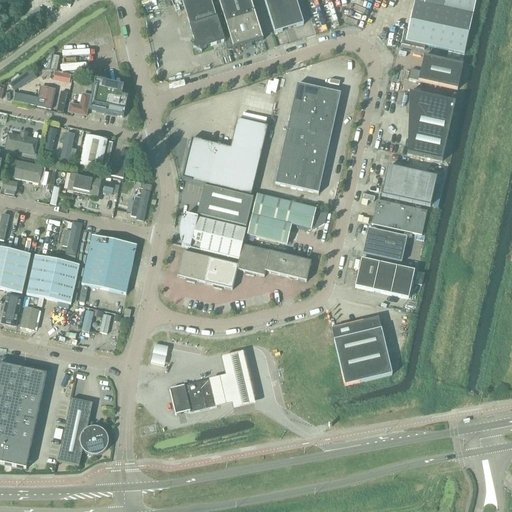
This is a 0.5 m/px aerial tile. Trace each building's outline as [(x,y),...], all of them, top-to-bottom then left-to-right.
[(181,0),(195,44),(193,49),(202,53),(204,49),(224,43),(210,0),(181,0)] [(233,49),(233,50),(263,40),(262,40),(250,0),(217,0),(233,49)] [(263,0),(275,34),(282,32),(282,31),(284,29),(293,26),(295,27),(296,28),(303,25),(295,0),(263,0)] [(445,0),(443,9),(414,3),(408,32),(404,32),(401,45),(424,50),(425,46),(464,55),(476,0),(445,0)] [(39,8),(26,18),(31,24),(44,15),(39,8)] [(110,37),(84,45),(87,54),(113,46),(110,37)] [(50,70),(56,71),(59,58),(53,56),(50,70)] [(408,80),(418,82),(457,91),(463,65),(424,57),(420,72),(410,70),(408,80)] [(16,92),(37,76),(31,68),(9,84),(16,92)] [(55,73),(53,80),(69,83),(71,76),(55,73)] [(94,81),(88,110),(123,118),(127,98),(121,97),(123,87),(94,81)] [(297,85),(293,103),(315,108),(319,90),(297,85)] [(56,91),(42,89),(38,109),(52,112),(56,91)] [(319,90),(315,108),(337,113),(340,95),(319,90)] [(407,151),(407,155),(442,162),(455,104),(409,94),(409,107),(417,108),(408,152),(407,151)] [(86,118),(90,98),(82,96),(80,106),(70,104),(68,115),(86,118)] [(293,103),(290,117),(312,122),(315,108),(293,103)] [(315,108),(312,122),(334,126),(337,113),(315,108)] [(290,117),(287,130),(309,135),(312,122),(290,117)] [(181,180),(251,197),(267,128),(237,120),(230,149),(191,140),(181,180)] [(312,122),(309,135),(330,140),(334,126),(312,122)] [(287,130),(284,144),(306,149),(309,135),(287,130)] [(19,137),(8,134),(5,151),(34,157),(38,141),(27,139),(28,134),(20,132),(19,137)] [(53,155),(60,156),(65,135),(58,133),(53,155)] [(66,134),(59,164),(68,166),(69,159),(71,151),(74,136),(66,134)] [(309,135),(306,149),(327,154),(330,140),(309,135)] [(47,136),(43,157),(49,159),(54,137),(47,136)] [(86,137),(79,167),(101,171),(107,142),(86,137)] [(284,144),(281,158),(303,162),(306,149),(284,144)] [(306,149),(303,162),(324,167),(327,154),(306,149)] [(129,152),(122,150),(117,171),(112,170),(111,177),(123,180),(124,173),(129,152)] [(281,158),(278,171),(300,176),(303,162),(281,158)] [(303,162),(300,176),(321,181),(324,167),(303,162)] [(46,172),(14,165),(11,180),(43,187),(46,172)] [(388,168),(381,197),(401,202),(407,172),(388,168)] [(275,185),(296,190),(300,176),(278,171),(275,185)] [(407,172),(401,202),(415,205),(422,176),(407,172)] [(103,182),(73,176),(69,194),(99,201),(103,182)] [(300,176),(296,190),(318,195),(321,181),(300,176)] [(422,176),(415,205),(430,208),(437,179),(422,176)] [(3,190),(15,192),(16,186),(4,183),(3,190)] [(104,192),(119,194),(120,185),(106,183),(104,192)] [(204,188),(197,216),(197,217),(246,228),(253,200),(204,188)] [(152,195),(144,193),(137,224),(146,226),(152,195)] [(316,212),(316,210),(257,196),(247,236),(287,246),(292,226),(305,229),(308,234),(324,225),(327,215),(316,212)] [(372,223),(371,226),(421,237),(422,236),(427,213),(377,202),(372,223)] [(189,247),(190,247),(190,249),(239,260),(246,231),(197,219),(198,218),(185,215),(181,228),(194,231),(192,242),(191,242),(189,247)] [(10,218),(1,216),(0,221),(0,242),(3,243),(10,218)] [(85,227),(74,225),(68,253),(67,258),(77,261),(85,227)] [(362,255),(401,264),(407,239),(368,230),(362,255)] [(81,286),(125,296),(136,247),(92,237),(86,267),(81,286)] [(256,250),(242,247),(237,266),(238,266),(237,271),(246,273),(245,276),(250,277),(256,250)] [(0,290),(22,295),(30,256),(0,249),(0,290)] [(283,257),(256,250),(250,277),(254,278),(254,275),(264,278),(265,273),(279,276),(283,257)] [(186,282),(190,283),(197,257),(183,253),(177,277),(187,280),(186,282)] [(35,257),(26,296),(71,306),(79,267),(35,257)] [(195,282),(204,284),(210,260),(197,257),(190,283),(194,284),(195,282)] [(297,260),(283,257),(279,276),(292,279),(291,281),(292,281),(297,260)] [(213,289),(217,290),(224,263),(210,260),(204,284),(214,286),(213,289)] [(311,263),(297,260),(292,281),(292,279),(306,283),(311,263)] [(355,289),(373,293),(379,265),(361,261),(355,289)] [(237,266),(224,263),(217,290),(222,291),(222,288),(232,291),(237,271),(238,266),(237,266)] [(373,293),(390,297),(396,268),(379,265),(373,293)] [(396,268),(390,297),(408,301),(415,272),(396,268)] [(23,298),(7,295),(0,326),(17,330),(23,298)] [(36,330),(39,309),(24,307),(21,329),(36,330)] [(81,322),(68,319),(65,331),(78,334),(81,322)] [(381,330),(378,319),(331,330),(334,342),(344,387),(392,376),(381,330)] [(151,362),(165,366),(169,347),(156,344),(151,362)] [(245,357),(224,362),(228,380),(211,384),(217,411),(235,407),(237,413),(257,409),(245,357)] [(0,464),(26,470),(46,375),(0,365),(0,464)] [(210,382),(211,382),(211,381),(210,381),(209,381),(209,382),(184,388),(184,387),(183,387),(184,388),(170,391),(170,390),(169,391),(169,392),(170,392),(175,415),(174,415),(175,415),(175,416),(176,416),(176,415),(189,412),(190,414),(189,414),(190,415),(191,415),(191,414),(216,408),(216,409),(217,408),(217,407),(216,407),(210,382)] [(108,441),(106,436),(102,432),(97,429),(92,429),(87,431),(92,405),(71,400),(57,462),(79,467),(82,451),(87,455),(93,457),(99,456),(104,453),(107,448),(108,441)]
